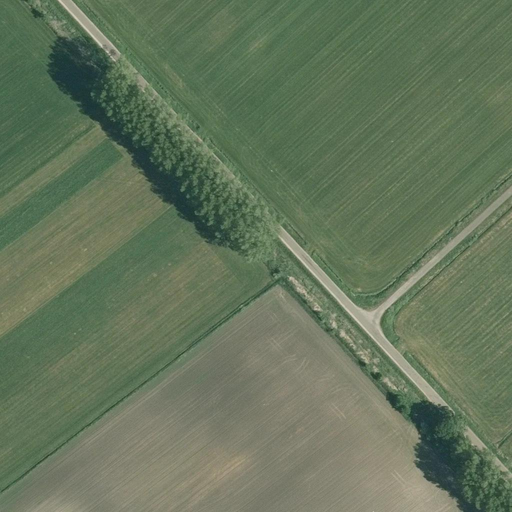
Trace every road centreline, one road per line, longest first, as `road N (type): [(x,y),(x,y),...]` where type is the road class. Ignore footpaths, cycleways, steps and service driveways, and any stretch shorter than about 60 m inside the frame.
road 1 (unclassified): [(366,323),(67,0)]
road 2 (unclassified): [(511,480),(366,323)]
road 3 (unclassified): [(366,323),(511,189)]
